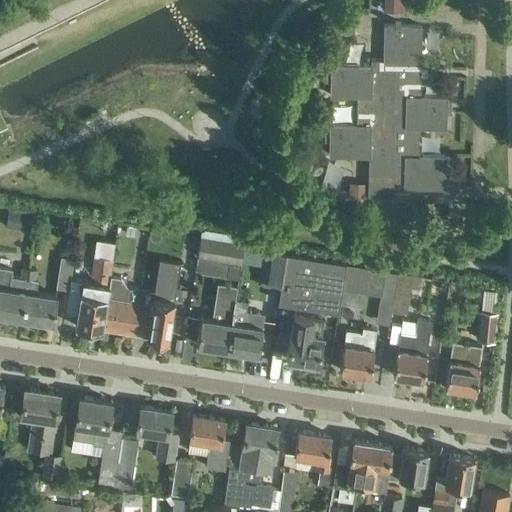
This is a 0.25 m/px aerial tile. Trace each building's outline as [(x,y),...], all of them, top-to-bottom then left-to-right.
[(403,10),(403,1),(403,0),(384,0),(385,10),(403,10)] [(330,63),(330,67),(326,67),(326,80),(330,80),(329,95),(357,95),(356,123),(329,123),(329,126),(324,126),(324,139),(329,139),(328,154),(368,155),(368,195),(392,196),(392,180),(403,181),(403,186),(444,187),(445,155),(418,154),(419,126),(446,127),(446,113),(451,113),(451,99),(446,99),(446,95),(419,95),(421,25),(400,25),(400,22),(394,22),(394,25),(383,25),(382,59),(370,59),(370,63),(357,63),(357,61),(344,61),(344,63),(330,63)] [(350,183),(350,195),(366,195),(366,183),(350,183)] [(20,211),(18,229),(30,231),(33,213),(20,211)] [(201,235),(197,256),(227,262),(226,276),(238,278),(243,243),(244,242),(201,235)] [(258,284),(278,287),(284,251),(271,249),(250,246),(248,259),(261,261),(258,284)] [(337,310),(339,301),(345,261),(284,251),(278,287),(278,288),(276,300),(337,310)] [(68,288),(73,258),(60,256),(55,286),(68,288)] [(109,285),(110,275),(113,260),(95,257),(91,282),(93,282),(91,293),(80,292),(75,326),(101,330),(102,327),(106,296),(108,285),(109,285)] [(158,260),(154,289),(146,334),(146,336),(167,340),(180,263),(158,260)] [(397,270),(345,261),(339,301),(361,305),(363,290),(381,293),(380,300),(392,302),(395,284),(397,270)] [(0,314),(21,318),(29,268),(22,267),(21,278),(10,276),(11,269),(0,267),(0,314)] [(37,270),(29,268),(21,318),(52,322),(56,295),(36,292),(38,279),(36,279),(37,270)] [(395,284),(411,286),(418,288),(421,273),(397,270),(395,284)] [(106,296),(102,327),(146,334),(154,289),(128,285),(121,276),(110,275),(109,285),(108,285),(106,296)] [(395,284),(392,302),(391,310),(406,313),(411,286),(395,284)] [(227,349),(235,299),(236,288),(217,285),(212,319),(200,317),(196,344),(227,349)] [(177,287),(176,294),(185,296),(186,289),(177,287)] [(247,301),(235,299),(227,349),(258,354),(264,312),(245,309),(247,301)] [(480,311),(477,339),(493,340),(496,312),(480,311)] [(317,364),(320,344),(324,320),(292,316),(286,359),(300,361),(301,366),(311,367),(313,363),(317,364)] [(422,379),(429,336),(431,320),(416,318),(413,333),(399,331),(397,347),(396,347),(392,374),(422,379)] [(369,374),(376,330),(376,328),(363,326),(362,331),(346,329),(339,369),(369,374)] [(481,347),(461,344),(451,342),(445,386),(474,390),(481,347)] [(49,451),(55,412),(58,392),(24,387),(20,415),(33,417),(28,448),(49,451)] [(113,486),(121,436),(122,430),(107,428),(111,400),(78,395),(74,423),(72,438),(91,441),(91,444),(102,446),(96,483),(113,486)] [(178,432),(172,431),(168,431),(171,410),(139,405),(135,431),(159,434),(156,457),(174,459),(178,432)] [(228,440),(221,438),(224,418),(192,413),(188,439),(208,442),(204,467),(223,470),(228,440)] [(264,462),(275,464),(277,448),(273,447),(277,426),(245,421),(241,449),(242,449),(240,463),(264,467),(264,462)] [(295,449),(294,455),(317,458),(315,471),(319,472),(328,473),(330,456),(326,456),(329,434),(298,430),(295,449)] [(121,436),(113,486),(130,488),(137,438),(121,436)] [(328,473),(326,485),(331,486),(331,485),(355,489),(351,511),(360,511),(371,441),(352,437),(348,463),(336,461),(334,474),(328,473)] [(391,444),(371,441),(360,511),(377,511),(381,495),(383,495),(384,491),(389,461),(391,444)] [(391,450),(386,478),(397,480),(399,476),(422,480),(427,450),(403,446),(403,451),(391,450)] [(45,452),(41,476),(57,478),(61,454),(45,452)] [(469,488),(470,477),(474,457),(449,453),(445,478),(436,476),(430,511),(452,511),(456,486),(469,488)] [(187,495),(192,460),(176,457),(170,493),(187,495)] [(277,510),(279,496),(271,495),(272,483),(255,481),(255,483),(240,481),(242,468),(228,467),(224,501),(250,505),(250,502),(252,502),(252,507),(277,510)] [(283,471),(279,496),(277,510),(289,511),(290,511),(296,473),(283,471)] [(319,472),(317,484),(326,485),(328,473),(319,472)] [(478,511),(504,511),(508,493),(482,488),(478,511)] [(381,495),(377,511),(399,511),(403,494),(398,493),(384,491),(383,495),(381,495)] [(29,500),(27,511),(77,511),(78,507),(29,500)] [(332,503),(330,511),(342,511),(343,509),(339,504),(332,503)]
